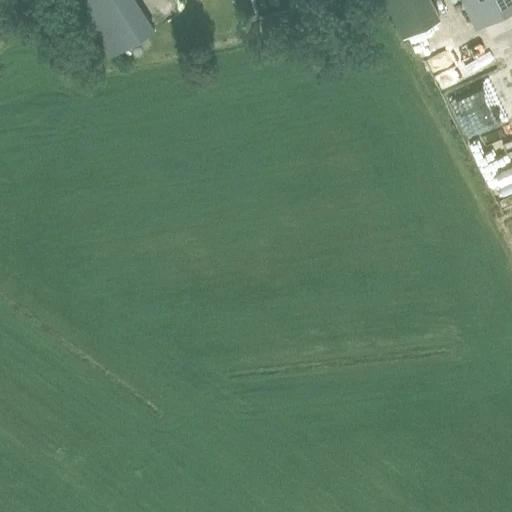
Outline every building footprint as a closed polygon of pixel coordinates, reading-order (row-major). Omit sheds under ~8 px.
[(77,0),(112,53),(153,27),(135,0),(77,0)] [(252,0),(257,16),(312,0),(252,0)] [(380,0),(400,37),(441,16),(432,0),(380,0)] [(511,8),(511,0),(461,0),(476,27),(511,8)] [(437,84),(457,80),(451,50),(431,54),(437,84)] [(498,80),(505,77),(502,70),(458,85),(467,110),(504,98),(498,80)]
